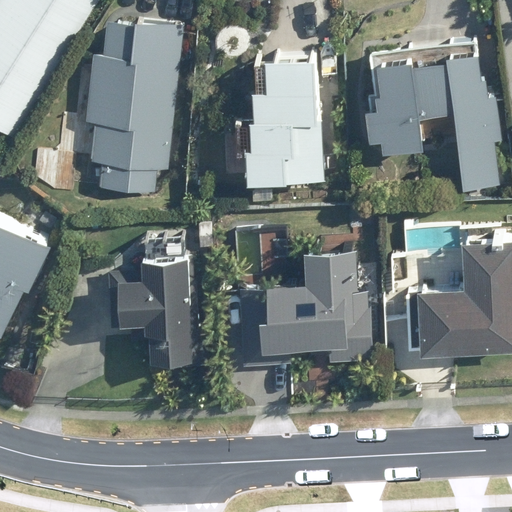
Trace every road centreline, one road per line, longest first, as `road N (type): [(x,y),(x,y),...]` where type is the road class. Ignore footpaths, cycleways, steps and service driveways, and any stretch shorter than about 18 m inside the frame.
road 1 (tertiary): [(511,449),(187,465)]
road 2 (tertiary): [(187,465),(93,463),(0,443)]
